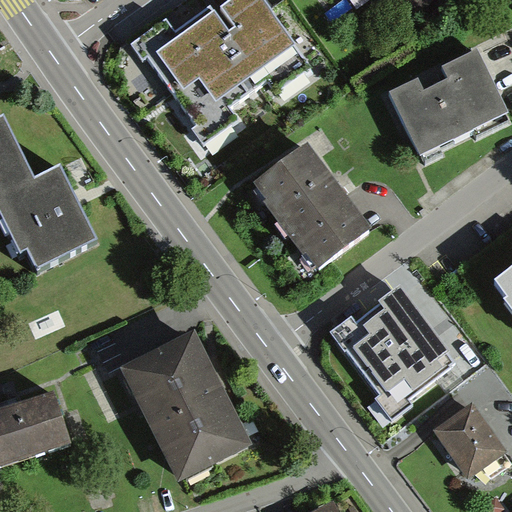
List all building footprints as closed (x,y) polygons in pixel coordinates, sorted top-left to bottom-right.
[(134,44),(146,61),(150,58),(198,122),(191,127),(206,148),(244,121),(234,107),(266,84),(273,95),(312,67),(263,0),(230,0),(222,6),(236,26),(230,30),(211,4),(174,30),(167,20),(134,44)] [(422,82),(391,97),(423,162),(511,118),(480,54),(445,71),(451,82),(438,89),(428,94),(422,82)] [(0,218),(20,261),(27,257),(36,274),(98,244),(77,202),(63,172),(35,185),(5,123),(0,125),(0,218)] [(310,146),(256,188),(319,270),(373,228),(344,191),(310,146)] [(511,276),(494,289),(511,313),(511,276)] [(331,332),(346,352),(347,350),(380,394),(376,397),(393,421),(416,404),(411,398),(456,365),(399,288),(380,302),(385,309),(358,328),(351,318),(331,332)] [(104,361),(153,341),(145,324),(97,344),(104,361)] [(223,383),(194,328),(122,366),(182,481),(254,443),(223,383)] [(52,390),(0,407),(0,464),(69,442),(52,390)] [(471,403),(433,431),(467,478),(505,450),(471,403)]
